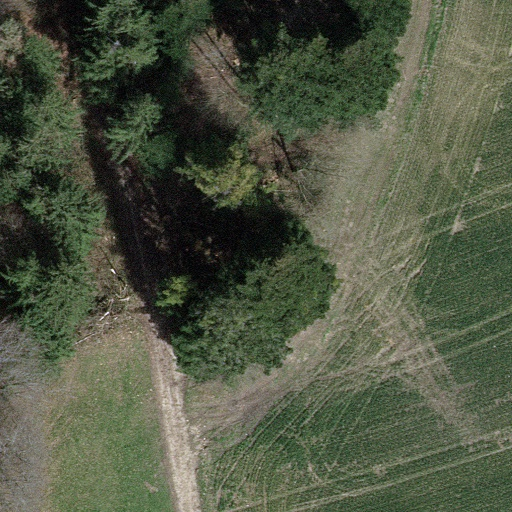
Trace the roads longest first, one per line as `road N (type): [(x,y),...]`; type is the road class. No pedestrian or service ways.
road 1 (track): [(84,0),(165,360)]
road 2 (track): [(194,511),(165,360)]
